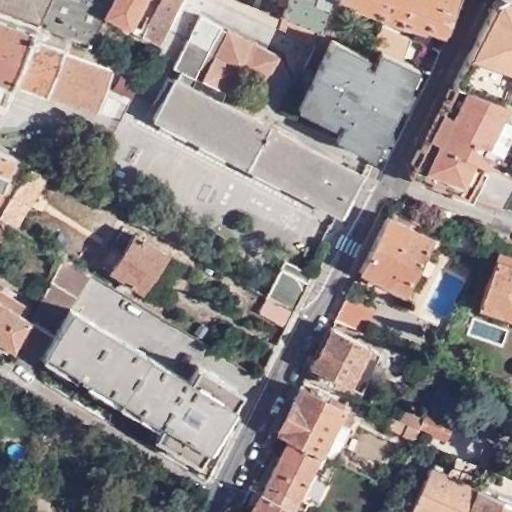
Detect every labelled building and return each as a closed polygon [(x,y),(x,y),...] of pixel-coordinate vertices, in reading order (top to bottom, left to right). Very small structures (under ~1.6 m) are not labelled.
[(0,0),(0,8),(40,23),(50,0),(0,0)] [(50,0),(40,23),(93,43),(106,15),(113,0),(50,0)] [(113,0),(106,15),(145,36),(147,30),(133,22),(143,0),(113,0)] [(161,0),(147,30),(145,36),(159,45),(181,0),(161,0)] [(286,0),(279,22),(270,18),(234,0),(217,0),(310,45),(325,0),(286,0)] [(286,0),(276,0),(270,18),(279,22),(286,0)] [(364,0),(372,3),(371,5),(394,14),(396,11),(403,14),(400,19),(390,14),(387,22),(397,26),(414,32),(421,16),(438,22),(445,0),(364,0)] [(511,104),(511,0),(492,0),(452,83),(507,103),(511,104)] [(339,214),(360,173),(217,101),(222,93),(225,94),(237,68),(263,81),(276,55),(225,29),(223,30),(218,28),(220,26),(198,15),(170,67),(177,72),(173,78),(171,77),(150,119),(339,214)] [(94,113),(110,72),(28,40),(31,33),(0,21),(0,107),(2,108),(13,82),(94,113)] [(397,26),(387,22),(383,30),(394,34),(397,26)] [(377,28),(368,46),(379,51),(400,59),(409,40),(394,34),(383,30),(377,28)] [(392,110),(414,65),(400,59),(379,51),(369,71),(360,66),(365,59),(330,40),(295,107),(329,125),(333,117),(341,121),(332,138),(368,156),(392,110)] [(507,103),(452,83),(434,119),(447,125),(439,141),(426,135),(412,164),(416,177),(451,189),(454,182),(466,187),(463,194),(501,207),(511,184),(511,177),(476,160),(478,156),(481,157),(485,150),(482,148),(483,144),(486,146),(507,103)] [(447,125),(434,119),(426,135),(439,141),(447,125)] [(26,164),(0,152),(0,176),(4,168),(20,175),(26,164)] [(29,166),(0,213),(0,218),(16,228),(47,176),(29,166)] [(454,182),(451,189),(463,194),(466,187),(454,182)] [(429,236),(385,215),(358,270),(401,291),(429,236)] [(140,294),(162,255),(129,235),(118,253),(107,247),(94,268),(140,294)] [(511,258),(495,252),(473,313),(511,326),(511,258)] [(85,278),(59,264),(26,328),(18,343),(41,357),(45,351),(164,420),(155,435),(197,460),(206,444),(201,440),(223,403),(228,406),(238,389),(195,364),(185,380),(66,312),(85,278)] [(279,266),(265,295),(291,310),(306,280),(279,266)] [(0,338),(12,319),(23,300),(0,286),(0,338)] [(334,319),(363,330),(375,304),(346,293),(334,319)] [(291,310),(265,295),(257,311),(284,325),(291,310)] [(0,338),(0,340),(14,349),(18,343),(26,328),(12,319),(0,338)] [(381,353),(330,326),(309,367),(319,372),(316,377),(330,386),(334,380),(350,388),(361,366),(371,371),(381,353)] [(299,386),(276,432),(288,437),(319,453),(320,454),(337,421),(348,425),(354,413),(299,386)] [(452,424),(427,412),(419,429),(445,440),(452,424)] [(319,453),(288,437),(264,484),(295,500),(319,453)] [(412,511),(464,511),(477,486),(431,464),(409,510),(412,511)] [(511,511),(511,502),(477,486),(464,511),(511,511)] [(299,511),(258,490),(245,511),(299,511)]
